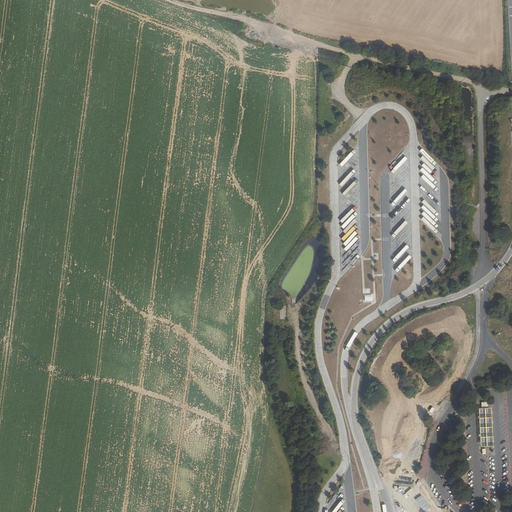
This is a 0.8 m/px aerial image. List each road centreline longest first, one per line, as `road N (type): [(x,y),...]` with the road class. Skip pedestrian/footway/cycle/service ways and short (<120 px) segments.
road 1 (track): [(167,0),(355,54)]
road 2 (residential): [(355,54),(511,92)]
